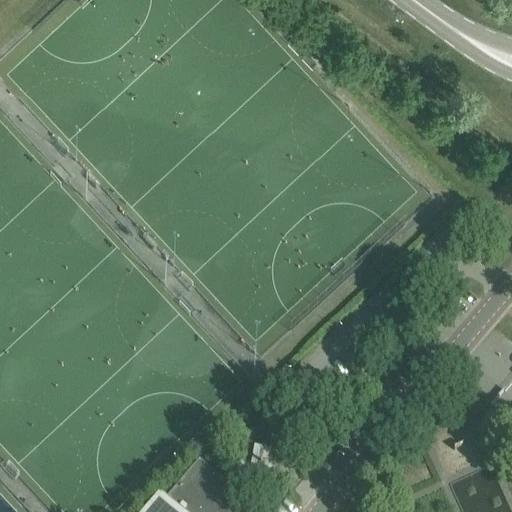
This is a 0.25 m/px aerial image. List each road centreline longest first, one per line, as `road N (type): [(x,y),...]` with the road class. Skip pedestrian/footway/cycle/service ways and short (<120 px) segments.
road 1 (unclassified): [(318,511),(511,283)]
road 2 (tertiary): [(401,0),(511,77)]
